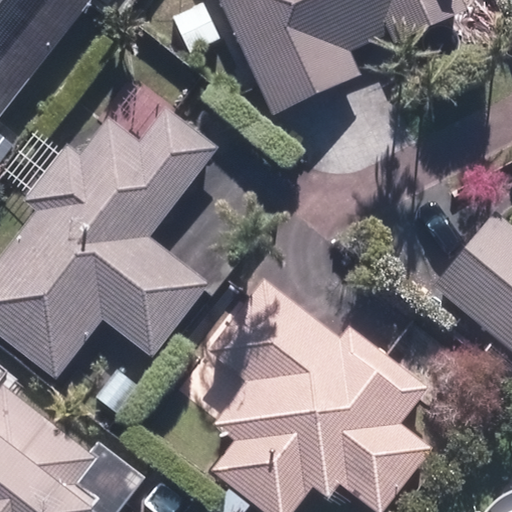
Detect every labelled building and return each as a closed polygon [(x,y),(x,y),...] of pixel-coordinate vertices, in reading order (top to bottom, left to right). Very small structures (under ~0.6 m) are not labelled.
[(0,0),(0,111),(89,0),(0,0)] [(215,0),(217,3),(174,21),(188,54),(222,40),(258,124),(368,77),(357,51),(468,5),(465,0),(215,0)] [(135,134),(107,113),(75,155),(63,146),(18,204),(33,215),(0,256),(0,335),(54,377),(102,315),(151,353),(208,280),(152,236),(220,148),(160,102),(135,134)] [(511,226),(490,210),(437,278),(511,336),(511,226)] [(345,347),(282,295),(268,283),(185,383),(242,430),(208,470),(258,511),(297,511),(315,491),(334,507),(351,486),(381,511),(382,511),(434,451),(399,421),(422,393),(354,336),(345,347)] [(0,511),(90,511),(94,507),(52,479),(80,438),(0,384),(0,511)]
